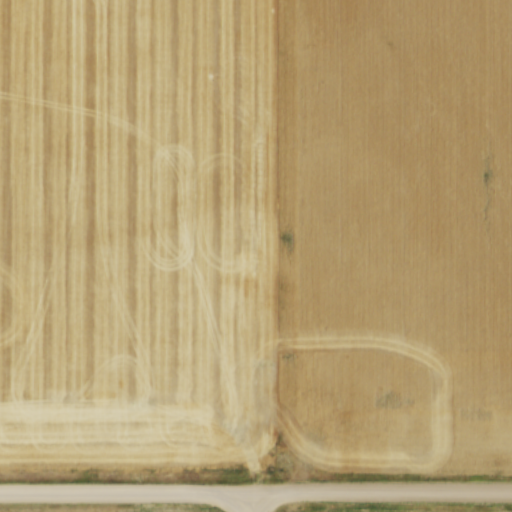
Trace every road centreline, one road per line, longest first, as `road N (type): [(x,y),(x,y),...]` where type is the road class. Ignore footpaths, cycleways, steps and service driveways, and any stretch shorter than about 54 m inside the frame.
road 1 (residential): [(511,491),(253,491)]
road 2 (tertiary): [(253,491),(0,491)]
